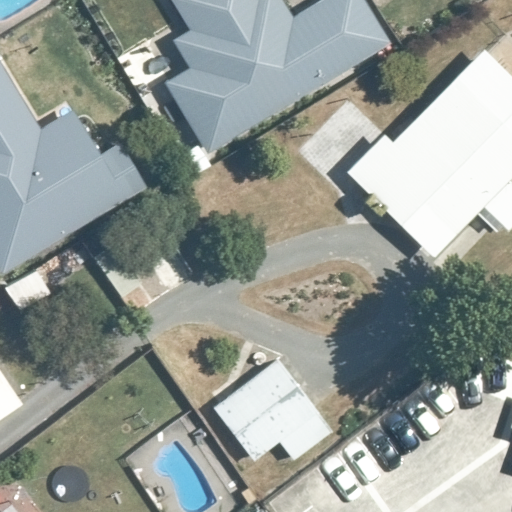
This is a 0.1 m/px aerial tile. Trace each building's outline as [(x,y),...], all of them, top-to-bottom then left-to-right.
[(314,0),(286,17),(275,0),(173,0),(190,27),(173,38),(189,65),(164,80),(207,151),(387,42),(362,0),(314,0)] [(511,174),(511,75),(483,47),(392,139),(388,134),(350,173),(433,255),(481,207),(506,231),(511,225),(511,183),(507,179),(511,174)] [(121,134),(95,149),(68,102),(35,121),(0,62),(0,269),(1,270),(115,203),(149,182),(121,134)] [(49,290),(35,264),(2,282),(15,307),(49,290)] [(334,426),(275,355),(213,405),(256,457),(280,437),(296,456),(334,426)] [(0,416),(23,402),(0,367),(0,416)]
